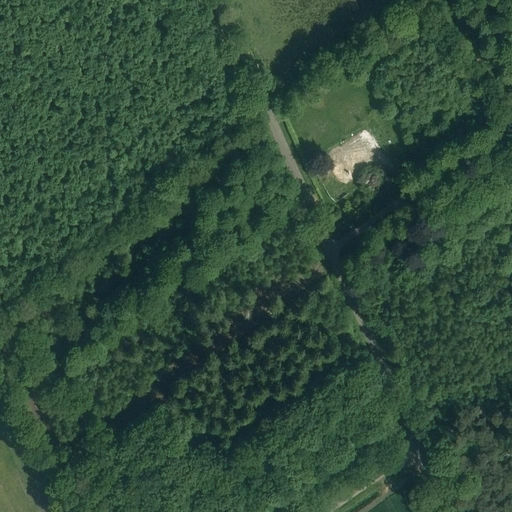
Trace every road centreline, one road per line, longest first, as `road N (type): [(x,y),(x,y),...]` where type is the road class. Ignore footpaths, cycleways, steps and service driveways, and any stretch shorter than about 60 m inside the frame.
road 1 (tertiary): [(418,447),(217,0)]
road 2 (track): [(331,252),(511,113)]
